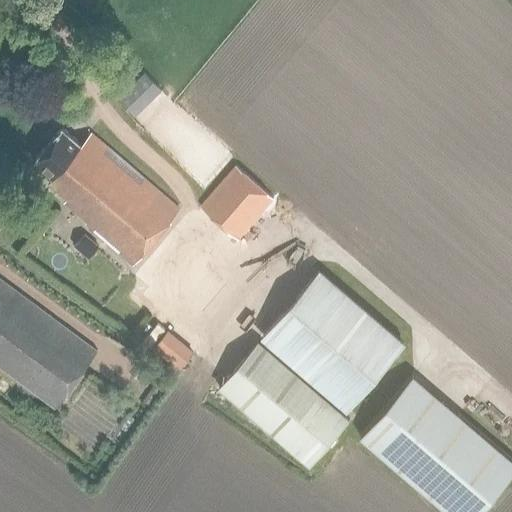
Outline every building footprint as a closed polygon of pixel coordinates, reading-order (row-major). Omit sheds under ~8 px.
[(117,90),(134,71),(124,62),(107,82),(117,90)] [(144,71),(117,98),(134,115),(162,89),(144,71)] [(91,136),(80,148),(62,132),(32,165),(51,182),(47,187),(65,203),(62,206),(84,226),(84,229),(129,269),(178,213),(91,136)] [(236,166),(199,206),(236,239),(273,198),(236,166)] [(346,411),(404,343),(405,342),(319,268),(318,270),(260,337),(346,411)] [(96,353),(0,282),(0,371),(54,411),(96,353)] [(152,347),(161,355),(176,337),(167,329),(152,347)] [(344,414),(258,340),(218,387),(309,465),(348,419),(349,418),(344,414)] [(511,459),(413,375),(360,436),(448,511),(477,511),(511,471),(511,459)]
